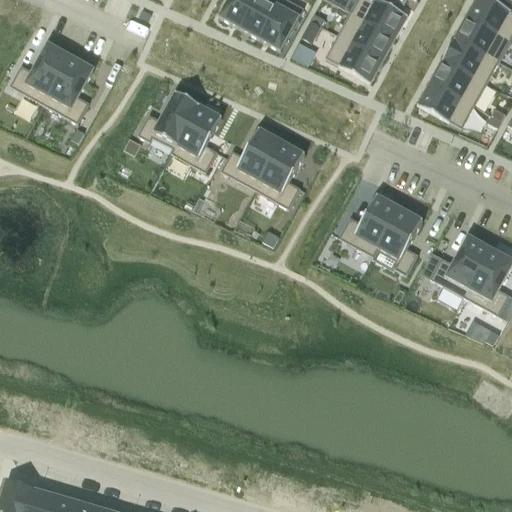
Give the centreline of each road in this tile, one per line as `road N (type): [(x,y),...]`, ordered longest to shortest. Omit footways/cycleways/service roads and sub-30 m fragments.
road 1 (residential): [(0,440),(238,511)]
road 2 (residential): [(364,141),(511,206)]
